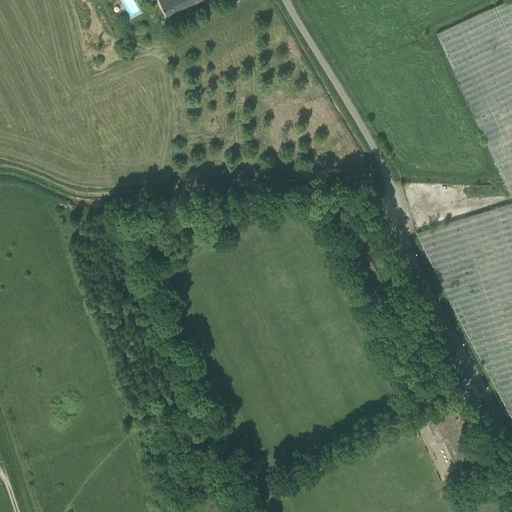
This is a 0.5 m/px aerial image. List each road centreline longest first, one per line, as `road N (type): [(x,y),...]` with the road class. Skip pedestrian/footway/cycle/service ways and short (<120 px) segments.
road 1 (unclassified): [(511,447),(400,235),(389,178),(285,0)]
road 2 (track): [(389,178),(377,169),(346,170),(97,193),(0,166)]
